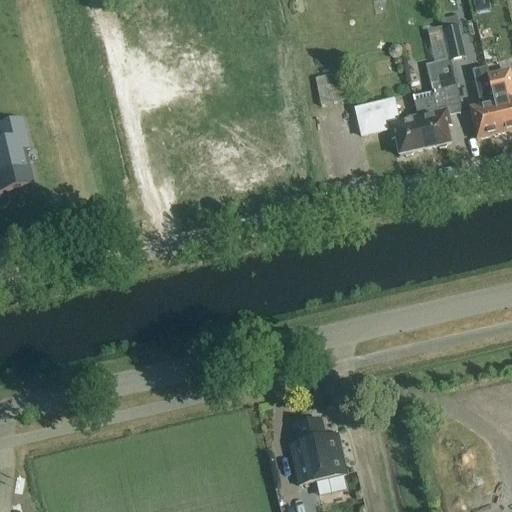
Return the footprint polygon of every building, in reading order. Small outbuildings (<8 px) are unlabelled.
[(445,36),(452,64),(467,60),(460,32),(445,36)] [(418,121),(425,153),(437,151),(440,152),(446,151),(447,148),(451,148),(448,131),(451,131),(447,115),(462,111),(451,64),(427,70),(433,96),(414,100),(418,121)] [(511,81),(510,74),(488,79),(502,138),(511,135),(511,81)] [(316,81),(322,109),(350,103),(344,75),(316,81)] [(502,138),(488,79),(474,82),(480,109),(469,111),(477,144),(502,138)] [(206,99),(139,112),(153,182),(182,176),(186,198),(177,200),(180,217),(214,210),(207,170),(219,167),(206,99)] [(425,153),(418,121),(399,125),(395,104),(357,113),(362,140),(390,134),(393,144),(396,144),(399,159),(403,158),(406,160),(412,159),(413,156),(425,153)] [(34,189),(26,153),(26,152),(29,151),(29,153),(30,152),(23,122),(22,122),(22,124),(1,129),(2,132),(6,146),(0,147),(0,196),(2,196),(7,195),(34,189)] [(280,127),(241,136),(254,195),(293,186),(287,158),(303,155),(296,127),(281,131),(280,127)] [(298,447),(289,449),(298,489),(316,485),(319,498),(346,492),(343,479),(346,478),(337,438),(325,441),(321,423),(294,429),(298,447)]
